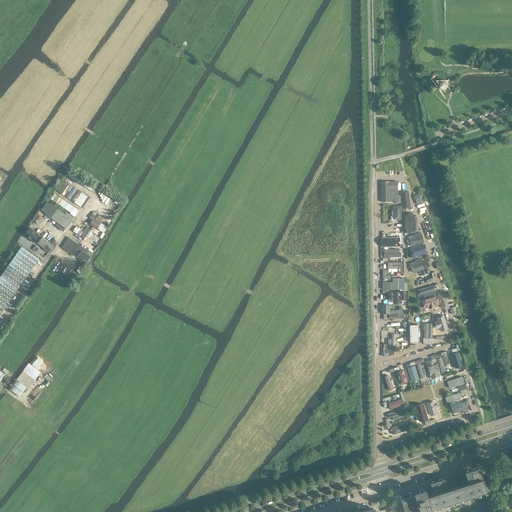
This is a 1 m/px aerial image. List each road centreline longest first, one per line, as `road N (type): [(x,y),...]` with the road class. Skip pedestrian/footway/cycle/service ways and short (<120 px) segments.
road 1 (residential): [(378,361),(454,335),(405,180),(377,176)]
road 2 (track): [(142,274),(54,408),(39,415),(28,406)]
road 3 (residential): [(377,176),(378,361)]
road 4 (track): [(171,289),(142,274),(185,184),(147,161)]
road 5 (track): [(253,293),(297,258),(346,253),(355,298)]
road 6 (secondary): [(380,466),(243,511)]
road 7 (secondary): [(380,475),(511,432)]
road 8 (secondary): [(511,425),(380,466)]
